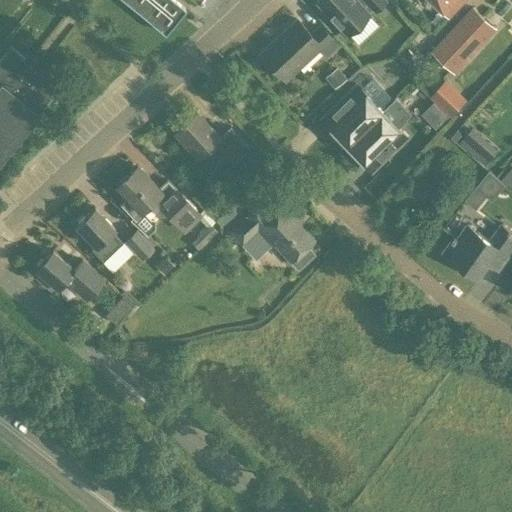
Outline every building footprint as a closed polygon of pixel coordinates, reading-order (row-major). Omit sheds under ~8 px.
[(123,0),(164,33),(184,9),(173,0),(123,0)] [(385,1),(384,0),(316,0),(346,33),(373,8),(375,10),(385,1)] [(463,0),(431,0),(448,16),(463,0)] [(473,6),(431,51),(455,73),(497,28),(473,6)] [(320,22),(308,33),(295,19),(281,32),(284,35),(262,55),(284,79),(319,47),(327,57),(340,45),(320,22)] [(0,57),(0,158),(59,87),(40,71),(32,65),(9,46),(0,57)] [(324,74),(333,86),(346,76),(337,64),(324,74)] [(468,99),(446,79),(429,96),(451,117),(468,99)] [(346,111),(328,127),(331,129),(328,132),(338,143),(341,140),(345,144),(380,110),(355,84),(337,101),(346,111)] [(406,137),(380,110),(345,144),(349,149),(347,151),(357,162),(359,159),(362,162),(379,145),(388,154),(406,137)] [(230,125),(218,136),(195,111),(172,132),(196,158),(206,149),(217,161),(225,154),(232,162),(249,147),(230,125)] [(493,152),(477,138),(466,150),(482,164),(493,152)] [(167,179),(158,188),(136,165),(115,186),(125,197),(119,203),(135,220),(142,213),(140,211),(153,199),(183,232),(201,215),(167,179)] [(511,166),(501,180),(511,189),(511,166)] [(270,180),(261,169),(252,177),(261,188),(270,180)] [(475,207),(486,194),(477,187),(467,200),(475,207)] [(281,205),(271,214),(260,200),(243,215),(244,216),(228,229),(241,245),(258,231),(269,245),(273,242),(289,259),(298,268),(315,253),(306,244),(312,239),(281,205)] [(121,242),(111,231),(114,228),(93,207),(74,225),(94,246),(91,248),(101,260),(121,242)] [(198,250),(217,231),(209,222),(195,235),(197,236),(191,242),(198,250)] [(511,229),(501,222),(488,240),(467,225),(457,238),(454,236),(451,239),(452,240),(443,252),(478,277),(488,263),(497,270),(511,250),(511,229)] [(153,246),(135,227),(123,239),(141,258),(153,246)] [(82,256),(72,268),(51,250),(35,269),(39,273),(35,277),(49,290),(53,286),(56,288),(64,280),(85,299),(105,276),(82,256)] [(121,294),(105,314),(117,324),(133,303),(121,294)]
